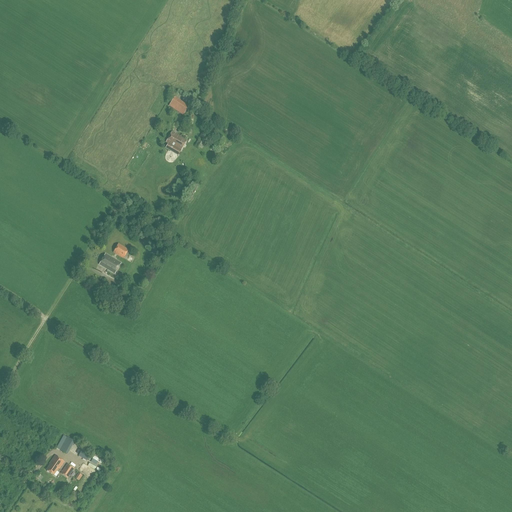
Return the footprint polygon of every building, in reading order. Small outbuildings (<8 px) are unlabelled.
[(170,106),(182,115),(184,113),(188,107),(175,98),(170,106)] [(221,129),(234,138),(236,134),(223,126),(221,129)] [(165,148),(178,155),(180,151),(186,141),(172,132),(166,143),(168,144),(166,146),(165,148)] [(195,145),(202,149),(209,137),(202,133),(195,145)] [(186,199),(190,201),(199,185),(195,183),(186,199)] [(113,253),(124,259),(129,250),(118,243),(113,253)] [(105,254),(99,265),(107,269),(115,274),(121,263),(114,259),(105,254)] [(101,289),(110,297),(114,292),(105,285),(101,289)] [(117,295),(114,300),(120,304),(123,300),(117,295)] [(60,450),(68,455),(75,441),(67,437),(65,439),(63,438),(59,445),(62,446),(60,450)] [(78,456),(87,461),(90,455),(82,450),(78,456)] [(56,471),(58,468),(59,469),(64,462),(55,455),(49,464),(50,465),(46,470),(54,475),(56,471)] [(94,456),(92,459),(101,464),(103,461),(94,456)] [(68,464),(61,474),(67,478),(74,469),(68,464)]
